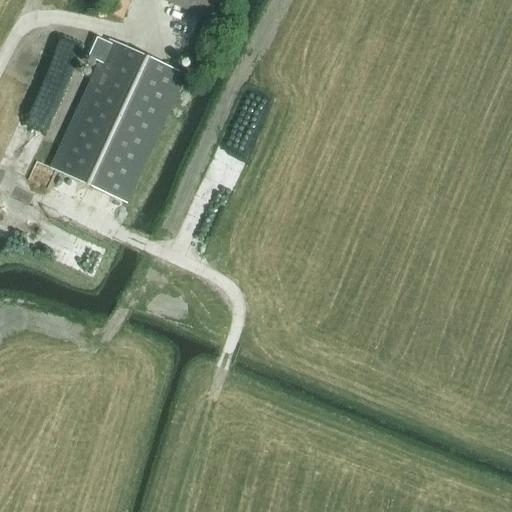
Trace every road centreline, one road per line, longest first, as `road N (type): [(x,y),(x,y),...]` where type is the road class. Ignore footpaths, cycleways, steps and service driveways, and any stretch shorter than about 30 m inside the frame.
road 1 (track): [(0,183),(229,289),(235,330),(207,412)]
road 2 (track): [(177,59),(104,29),(41,18),(18,32),(0,64)]
